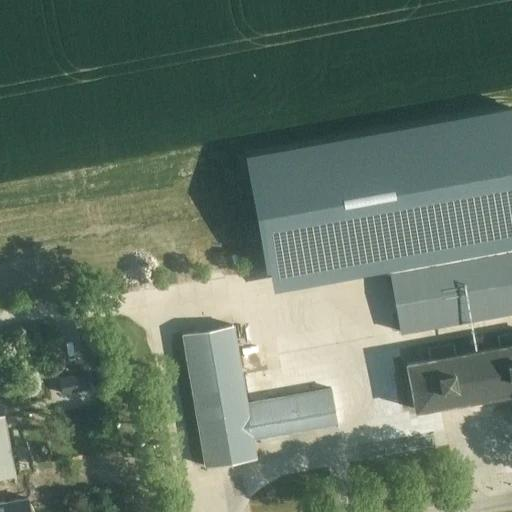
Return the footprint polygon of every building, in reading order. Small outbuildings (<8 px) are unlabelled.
[(511,124),(509,111),(250,158),(271,274),(511,230),(511,124)] [(400,331),(511,311),(511,249),(389,272),(400,331)] [(245,403),(231,324),(181,333),(205,466),(255,457),(252,438),(337,422),(330,388),(245,403)] [(511,332),(497,336),(499,346),(511,343),(511,332)] [(415,409),(511,391),(511,343),(499,346),(455,354),(430,358),(406,362),(415,409)] [(453,343),(428,348),(430,358),(455,354),(453,343)] [(73,374),(60,377),(63,392),(76,390),(73,374)] [(18,500),(3,415),(0,415),(0,511),(28,511),(26,498),(18,500)]
